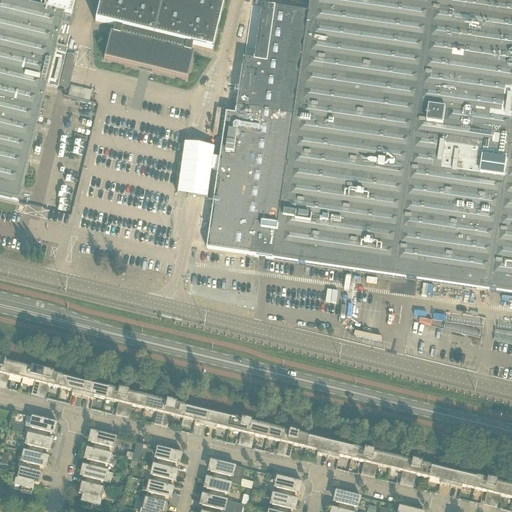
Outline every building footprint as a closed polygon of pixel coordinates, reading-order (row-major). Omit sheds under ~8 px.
[(46,0),(44,10),(0,0),(0,198),(18,203),(22,187),(27,165),(46,86),(57,89),(67,49),(56,46),(63,15),(67,16),(71,17),(71,16),(74,0),(100,0),(97,13),(95,23),(114,28),(113,34),(110,34),(103,61),(186,81),(193,54),(190,53),(192,47),(212,52),(224,0),(46,0)] [(511,0),(311,0),(310,14),(286,10),(278,66),(302,69),(274,260),(511,294),(511,0)] [(88,101),(90,91),(69,87),(67,96),(88,101)] [(2,375),(21,380),(25,367),(5,362),(2,375),(2,376),(2,375)] [(40,385),(41,385),(44,371),(25,367),(21,380),(40,384),(40,385)] [(41,384),(60,389),(63,376),(44,371),(41,385),(41,384)] [(81,398),(82,399),(86,382),(63,376),(60,389),(72,392),(71,395),(81,398)] [(94,397),(106,400),(109,387),(86,382),(82,399),(83,398),(93,400),(94,397)] [(124,405),(125,405),(128,392),(109,387),(106,400),(125,405),(124,405)] [(125,405),(144,410),(147,397),(128,392),(125,405)] [(163,415),(167,401),(147,397),(144,410),(163,414),(163,415)] [(164,414),(183,419),(186,406),(167,401),(163,415),(164,415),(164,414)] [(204,428),(205,428),(209,412),(186,406),(183,419),(195,422),(194,425),(204,428)] [(216,427),(228,430),(231,417),(209,412),(205,428),(205,429),(205,428),(216,430),(216,427)] [(247,435),(251,422),(231,417),(228,430),(247,435)] [(33,431),(31,436),(46,440),(48,434),(51,435),(52,431),(54,432),(56,425),(57,425),(31,418),(31,419),(32,419),(31,430),(33,431)] [(248,435),(267,439),(270,427),(251,422),(247,435),(248,435)] [(286,445),(289,431),(270,427),(267,439),(286,444),(286,445)] [(287,444),(306,449),(309,436),(289,431),(286,445),(287,444)] [(91,434),(89,440),(91,441),(90,445),(94,445),(93,450),(92,451),(92,452),(107,455),(108,455),(108,453),(109,449),(111,450),(115,440),(116,440),(116,439),(90,433),(91,434)] [(28,447),(27,453),(42,457),(44,451),(47,452),(48,448),(50,449),(52,442),(53,442),(46,440),(31,436),(27,435),(27,436),(28,436),(27,447),(28,447)] [(327,458),(331,441),(309,436),(306,449),(318,452),(317,455),(327,458)] [(339,457),(351,460),(354,447),(331,441),(327,458),(328,459),(328,458),(338,460),(339,457)] [(370,465),(373,452),(354,447),(351,460),(370,465)] [(152,466),(178,472),(172,471),(173,465),(176,466),(177,462),(179,462),(181,456),(182,456),(182,455),(156,449),(156,450),(157,450),(156,461),(158,461),(156,467),(152,466)] [(82,467),(108,473),(103,472),(105,466),(106,466),(111,456),(112,457),(112,456),(86,450),(87,451),(85,457),(87,458),(86,462),(90,462),(88,468),(82,467)] [(16,468),(19,469),(23,470),(38,474),(40,468),(43,469),(44,465),(46,466),(48,459),(49,459),(49,458),(42,457),(27,453),(23,452),(23,453),(23,462),(18,461),(16,468)] [(371,465),(390,469),(393,456),(373,452),(370,465),(371,465)] [(408,475),(409,475),(412,461),(393,456),(390,469),(409,474),(408,475)] [(409,474),(428,479),(431,466),(412,461),(409,475),(409,474)] [(205,479),(231,486),(231,485),(240,487),(244,470),(209,462),(209,463),(210,463),(209,470),(211,470),(210,474),(213,475),(212,480),(205,479)] [(148,483),(174,489),(167,487),(169,482),(172,483),(173,479),(175,479),(177,473),(178,473),(178,472),(152,466),(153,467),(152,478),(154,478),(152,484),(148,483)] [(449,488),(450,488),(454,471),(431,466),(428,479),(440,482),(440,485),(450,487),(449,488)] [(81,484),(81,485),(103,490),(99,489),(101,483),(102,483),(107,473),(108,474),(108,473),(82,467),(83,467),(81,474),(83,475),(82,478),(86,479),(84,485),(81,484)] [(38,474),(23,470),(19,469),(15,487),(21,488),(21,491),(20,492),(31,495),(34,485),(39,487),(41,475),(38,474)] [(462,487),(474,490),(477,477),(454,471),(450,488),(451,488),(461,490),(462,487)] [(493,495),(496,482),(477,477),(474,490),(493,495)] [(272,495),(298,502),(298,501),(291,500),(293,494),(296,495),(297,491),(299,492),(301,485),(302,485),(302,484),(276,478),(276,479),(276,490),(277,490),(276,496),(272,495)] [(209,491),(208,498),(223,501),(224,495),(226,496),(230,486),(231,486),(205,479),(206,480),(205,486),(207,487),(206,491),(209,491)] [(142,493),(141,499),(144,500),(167,505),(163,504),(165,499),(168,499),(169,496),(171,496),(173,489),(174,490),(174,489),(148,483),(142,482),(143,482),(142,492),(141,492),(141,493),(142,493)] [(493,495),(511,499),(511,485),(496,482),(493,495)] [(103,490),(81,485),(78,496),(83,497),(80,507),(92,510),(92,508),(93,506),(99,507),(103,490)] [(335,493),(334,500),(336,501),(335,504),(339,505),(337,511),(340,511),(356,511),(357,510),(355,509),(360,499),(361,499),(335,492),(335,493)] [(267,511),(288,511),(292,511),(293,508),(295,509),(297,502),(298,502),(272,495),(271,496),(272,496),(272,507),(273,507),(272,511),(267,511)] [(202,497),(200,503),(203,504),(202,508),(205,508),(204,511),(233,511),(236,505),(227,502),(223,501),(208,498),(201,496),(202,497)] [(165,511),(167,505),(144,500),(141,511),(165,511)]
